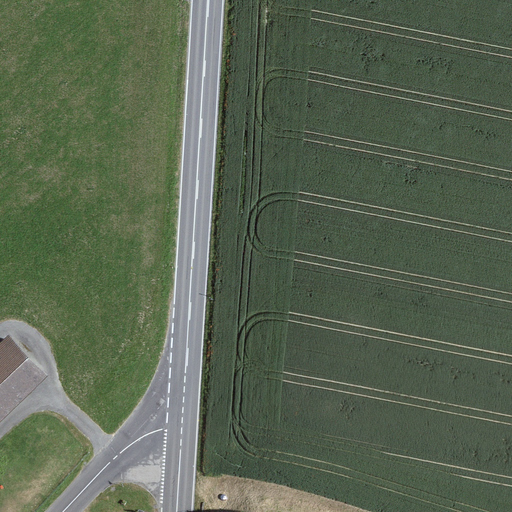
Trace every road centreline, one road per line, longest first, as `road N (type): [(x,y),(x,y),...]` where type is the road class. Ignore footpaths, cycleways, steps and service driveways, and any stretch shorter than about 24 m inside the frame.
road 1 (primary): [(207,0),(182,428)]
road 2 (tertiary): [(182,428),(136,441),(65,511)]
